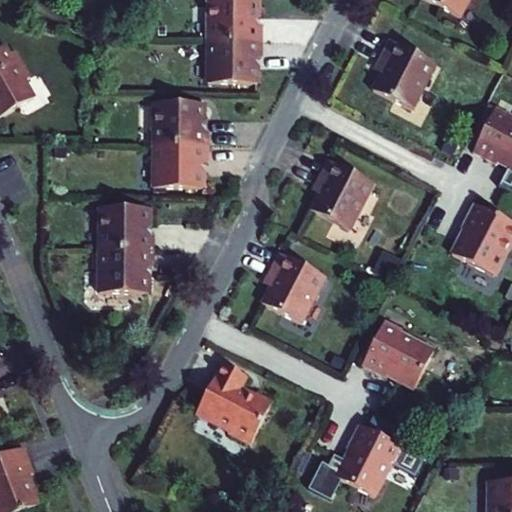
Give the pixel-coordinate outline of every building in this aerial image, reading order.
[(480,0),(446,0),(473,14),(480,0)] [(223,42),(279,43),(279,29),(269,29),(269,2),(224,1),(223,42)] [(451,57),(403,33),(391,57),(399,62),(384,92),(422,112),(451,57)] [(15,40),(0,48),(0,91),(13,115),(49,96),(40,78),(49,73),(34,45),(22,52),(15,40)] [(279,43),(223,42),(223,84),(268,84),(269,56),(278,56),(279,43)] [(168,147),(223,147),(223,133),(213,133),(214,107),(168,106),(168,147)] [(511,128),(507,126),(491,157),(511,167),(504,179),(511,183),(511,128)] [(223,147),(168,147),(167,189),(213,189),(213,161),(223,161),(223,147)] [(325,206),(363,226),(388,178),(342,154),(331,175),(339,179),(325,206)] [(511,256),(511,211),(485,197),(470,226),(473,228),(463,248),(505,270),(511,256)] [(115,252),(170,252),(171,238),(161,238),(161,211),(115,211),(115,252)] [(287,275),(269,311),(308,331),(339,271),(290,246),(278,270),(287,275)] [(170,252),(115,252),(115,293),(160,294),(161,266),(170,266),(170,252)] [(449,344),(397,317),(375,360),(426,387),(449,344)] [(0,422),(10,418),(0,392),(0,390),(3,389),(0,380),(0,422)] [(263,454),(285,415),(260,401),(264,395),(238,381),(213,426),(263,454)] [(412,447),(367,424),(351,456),(355,457),(344,477),(382,497),(397,468),(403,465),(412,447)] [(38,444),(0,458),(0,487),(9,511),(29,511),(54,503),(43,473),(48,471),(38,444)] [(475,511),(511,511),(511,492),(476,493),(475,511)]
